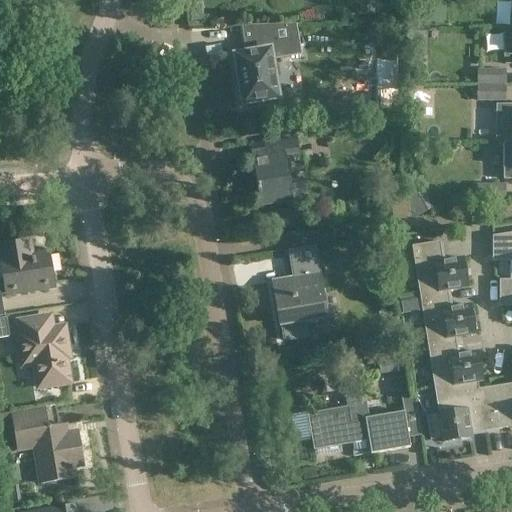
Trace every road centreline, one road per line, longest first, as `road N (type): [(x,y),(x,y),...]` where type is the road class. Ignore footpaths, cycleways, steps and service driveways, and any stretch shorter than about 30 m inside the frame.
road 1 (residential): [(251,511),(193,205),(161,174),(85,170)]
road 2 (residential): [(85,170),(144,511)]
road 3 (residential): [(272,511),(511,474)]
road 4 (residential): [(85,170),(79,120),(110,0)]
